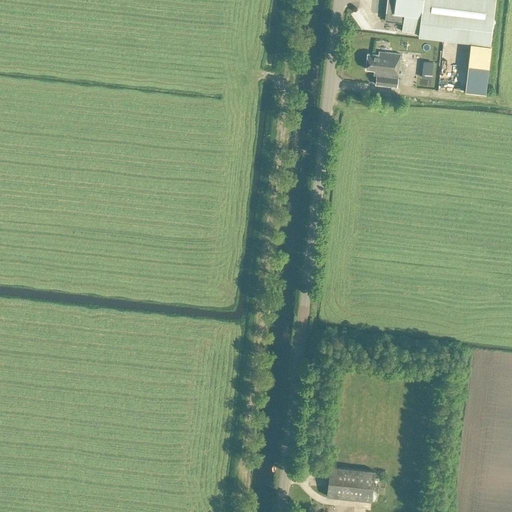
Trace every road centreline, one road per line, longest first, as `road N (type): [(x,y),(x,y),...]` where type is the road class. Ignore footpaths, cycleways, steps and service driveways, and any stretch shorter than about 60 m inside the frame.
road 1 (track): [(293,0),(235,511)]
road 2 (tertiary): [(285,511),(339,0)]
